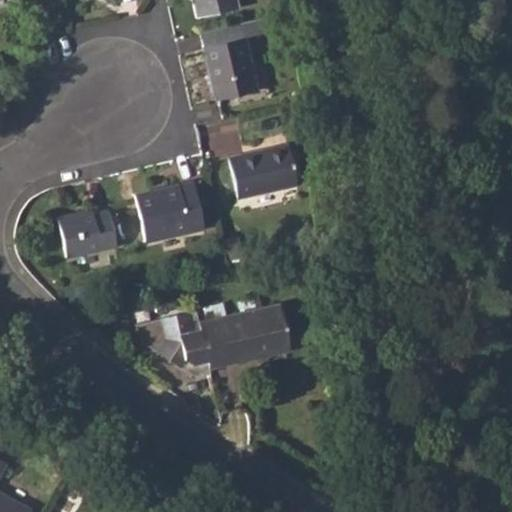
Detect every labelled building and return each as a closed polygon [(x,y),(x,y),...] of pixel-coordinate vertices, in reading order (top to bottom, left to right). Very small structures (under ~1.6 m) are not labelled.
[(236,0),(190,0),(194,17),(238,7),(236,0)] [(239,22),(198,30),(214,99),(256,89),(239,22)] [(287,143),(227,157),(236,197),(296,183),(287,143)] [(192,182),(133,195),(143,240),(203,226),(192,182)] [(91,208),(56,216),(66,255),(115,244),(106,209),(92,212),(91,208)] [(279,304),(198,321),(208,366),(290,348),(279,304)] [(195,308),(136,322),(139,339),(194,375),(209,371),(195,308)] [(0,458),(0,511),(31,511),(0,492),(0,482),(10,465),(0,458)]
